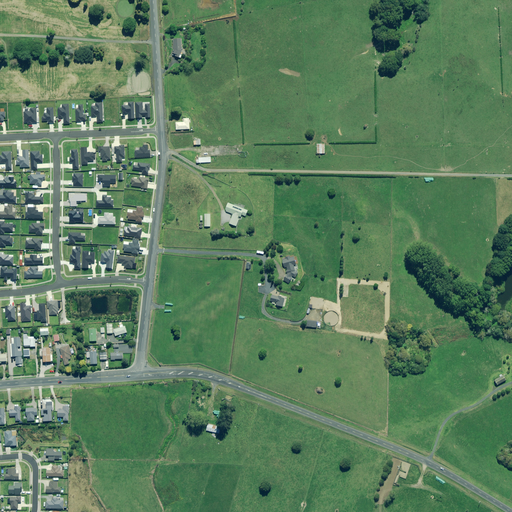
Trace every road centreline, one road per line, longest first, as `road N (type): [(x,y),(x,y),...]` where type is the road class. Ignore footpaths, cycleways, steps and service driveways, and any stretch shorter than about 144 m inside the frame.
road 1 (secondary): [(139,374),(222,379),(407,453),(511,511)]
road 2 (residential): [(161,130),(148,281)]
road 3 (residential): [(55,134),(61,285)]
road 4 (secondary): [(0,384),(139,374)]
road 5 (residential): [(152,0),(161,130)]
